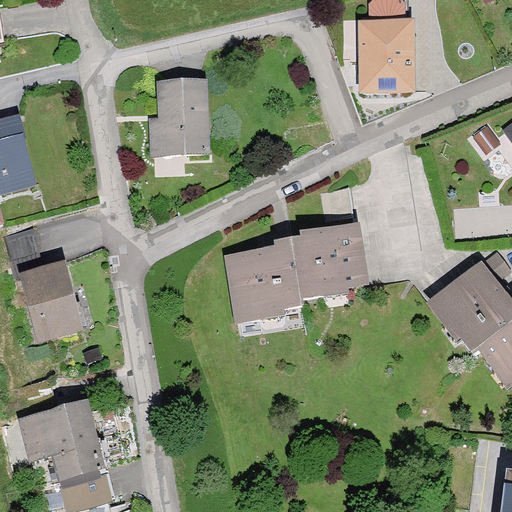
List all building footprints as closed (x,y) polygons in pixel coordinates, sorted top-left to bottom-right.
[(0,0),(0,53),(10,51),(0,0)] [(424,31),(365,32),(367,102),(426,101),(424,31)] [(212,167),(211,92),(154,93),(156,168),(212,167)] [(511,114),(493,127),(511,153),(511,114)] [(41,191),(23,124),(0,130),(0,199),(1,202),(41,191)] [(356,237),(229,269),(247,340),(375,307),(356,237)] [(511,294),(486,265),(428,316),(479,374),(511,344),(511,294)] [(77,271),(26,285),(46,354),(97,339),(77,271)] [(110,487),(90,409),(20,426),(31,472),(58,466),(67,498),(110,487)] [(502,511),(511,511),(511,485),(505,485),(502,511)]
